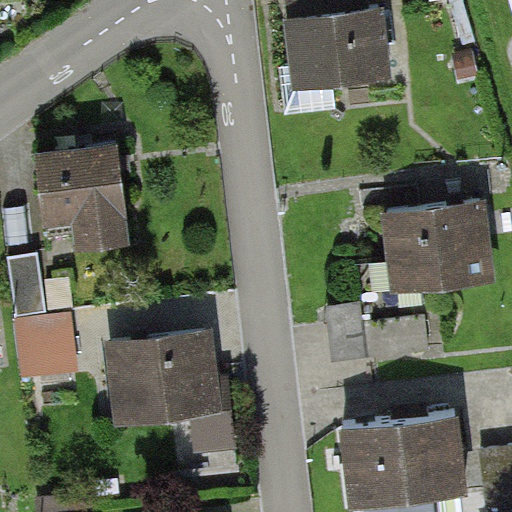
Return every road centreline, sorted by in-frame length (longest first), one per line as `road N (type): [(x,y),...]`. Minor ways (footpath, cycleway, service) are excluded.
road 1 (residential): [(237,0),(296,511)]
road 2 (residential): [(0,114),(169,0)]
